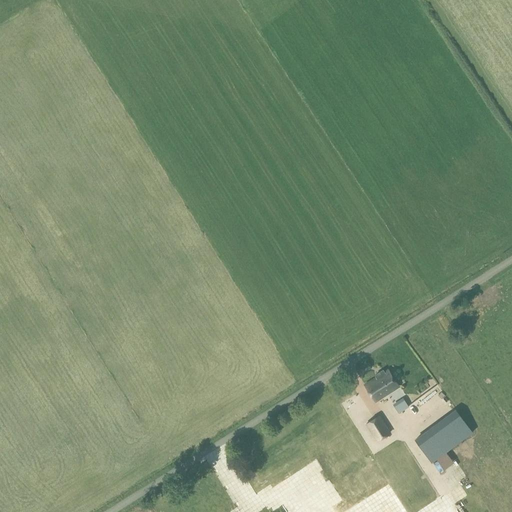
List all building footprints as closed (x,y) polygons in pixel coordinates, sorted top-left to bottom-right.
[(365,385),(376,401),(398,386),(388,371),(384,372),(383,371),(375,376),(376,377),(365,385)] [(394,406),(399,413),(409,407),(404,400),(394,406)] [(415,439),(432,462),(473,432),(456,410),(415,439)] [(332,412),(245,456),(257,480),(268,474),(270,477),(346,438),(332,412)] [(391,434),(379,415),(364,424),(376,443),(391,434)] [(390,438),(359,454),(368,470),(398,454),(390,438)] [(460,449),(464,456),(470,452),(465,445),(460,449)] [(354,448),(323,463),(337,492),(369,477),(354,448)] [(327,511),(416,511),(433,503),(419,480),(409,462),(327,511)]
